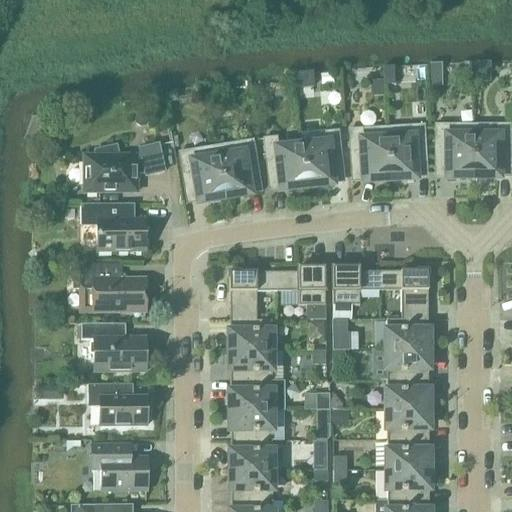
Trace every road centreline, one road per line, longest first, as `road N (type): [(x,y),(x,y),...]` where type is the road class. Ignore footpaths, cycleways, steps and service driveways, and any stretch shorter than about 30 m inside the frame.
road 1 (residential): [(474,256),(449,227),(417,214),(182,243),(181,511)]
road 2 (residential): [(474,511),(474,256)]
